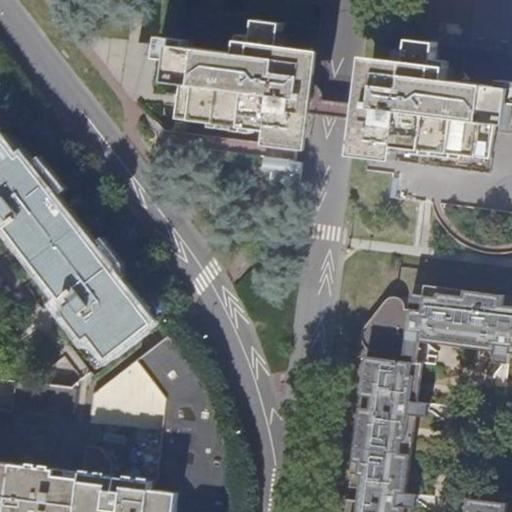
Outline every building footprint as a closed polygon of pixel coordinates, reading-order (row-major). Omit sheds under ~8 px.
[(158,59),(172,61),(169,83),(181,84),(180,96),(177,118),(272,130),(270,144),(297,148),(303,107),(306,106),(309,104),(311,101),(312,96),(309,92),(305,91),(310,49),(283,46),(285,30),(258,20),(256,43),(254,55),(240,54),(188,48),(187,48),(188,44),(160,40),(158,59)] [(242,41),(240,54),(254,55),(256,43),(242,41)] [(485,85),(448,80),(433,78),(436,59),(438,43),(409,47),(407,61),(382,58),(376,99),(370,101),(368,104),(367,108),(367,111),(370,115),(375,117),(369,158),(396,161),(398,147),(492,158),(496,124),(509,125),(511,103),(511,87),(500,86),(485,85)] [(450,61),(436,59),(433,78),(448,80),(450,61)] [(10,227),(37,261),(64,296),(71,292),(76,299),(71,303),(69,307),(69,311),(71,316),(75,318),(81,318),(83,316),(88,313),(91,317),(79,326),(89,338),(94,334),(108,350),(109,352),(113,353),(115,352),(146,329),(141,324),(147,320),(134,303),(138,299),(128,286),(111,264),(114,257),(106,246),(100,251),(47,183),(50,175),(42,164),(36,168),(26,155),(21,159),(6,140),(1,145),(0,143),(0,201),(1,203),(0,204),(0,218),(5,218),(10,214),(16,222),(10,227)] [(388,300),(370,324),(366,328),(362,335),(363,340),(364,343),(368,348),(372,350),(375,352),(374,358),(367,357),(363,394),(371,396),(370,409),(361,408),(352,486),(360,488),(359,500),(349,499),(347,511),(406,511),(407,507),(417,508),(418,494),(408,493),(419,416),(427,416),(429,403),(420,402),(424,364),(419,364),(421,342),(497,352),(496,361),(510,363),(511,353),(511,352),(511,304),(504,303),(505,295),(428,285),(426,294),(413,292),(411,307),(407,307),(405,302),(400,298),(396,297),(391,298),(388,300)] [(234,511),(233,472),(228,444),(207,383),(170,336),(95,394),(92,423),(153,430),(153,437),(162,439),(158,481),(109,475),(111,459),(101,448),(89,446),(86,472),(70,470),(0,461),(0,511),(234,511)] [(17,380),(16,407),(87,409),(88,383),(17,380)] [(508,511),(509,503),(470,498),(467,511),(508,511)]
